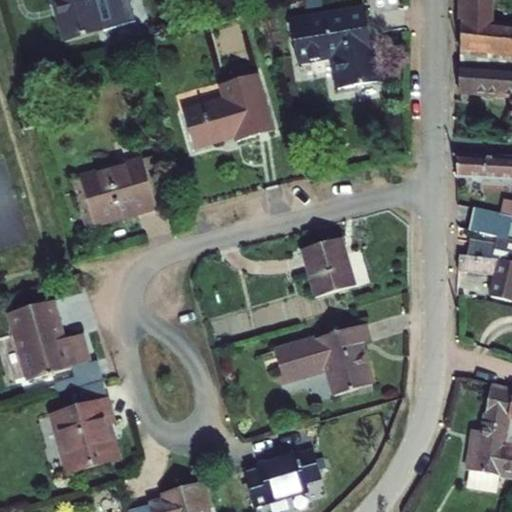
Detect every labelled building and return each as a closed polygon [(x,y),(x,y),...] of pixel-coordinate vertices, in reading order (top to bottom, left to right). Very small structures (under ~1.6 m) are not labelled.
[(60,0),(73,41),(111,30),(102,0),(60,0)] [(464,0),(464,37),(509,44),(511,44),(511,8),(503,7),(502,0),(464,0)] [(339,54),(347,86),(386,78),(372,3),(300,17),(308,60),(339,54)] [(464,53),(463,79),(511,84),(511,58),(508,58),(509,44),(464,37),(463,53),(464,53)] [(191,107),(202,144),(231,136),(229,131),(243,128),(246,137),(281,126),(264,68),(228,79),(233,95),(191,107)] [(36,95),(23,99),(33,130),(46,127),(36,95)] [(462,164),(511,169),(511,144),(462,140),(462,164)] [(138,222),(170,212),(155,163),(123,172),(95,181),(109,230),(138,222)] [(483,220),(511,226),(511,201),(487,198),(483,220)] [(511,235),(475,229),(472,243),(511,250),(511,235)] [(369,278),(355,231),(316,243),(330,290),(369,278)] [(461,241),(461,254),(500,262),(495,285),(511,288),(511,250),(472,243),(461,241)] [(40,383),(101,365),(92,337),(73,342),(72,337),(62,304),(19,317),(29,350),(40,383)] [(340,362),(349,389),(385,377),(374,337),(384,333),(379,316),(288,344),(298,375),(340,362)] [(511,384),(498,381),(486,427),(484,436),(488,437),(483,460),(504,465),(503,470),(511,472),(511,437),(511,433),(511,384)] [(82,476),(130,462),(120,428),(119,425),(127,423),(121,402),(65,419),(72,443),(82,476)] [(479,426),(468,466),(502,474),(503,470),(504,465),(483,460),(488,437),(484,436),(486,427),(479,426)] [(258,468),(269,503),(322,488),(320,480),(338,475),(330,446),(312,452),(311,449),(273,460),(274,463),(258,468)] [(225,511),(216,481),(191,489),(177,493),(180,500),(166,504),(167,511),(225,511)]
